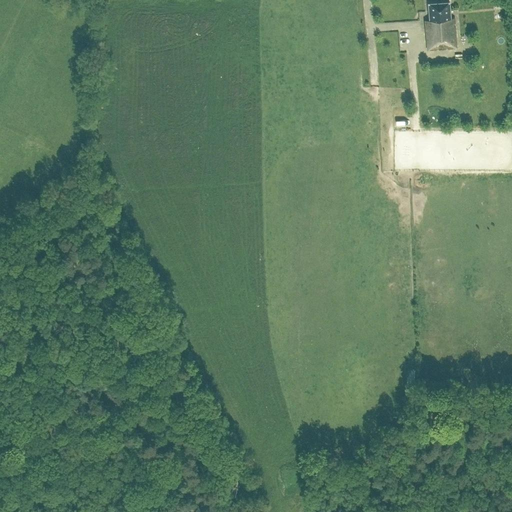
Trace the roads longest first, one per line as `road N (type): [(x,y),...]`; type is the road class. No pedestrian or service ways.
road 1 (track): [(262,511),(94,169),(100,0)]
road 2 (track): [(511,396),(458,398),(406,511)]
